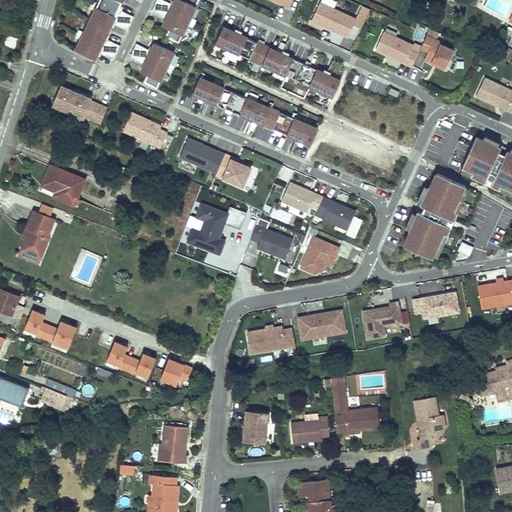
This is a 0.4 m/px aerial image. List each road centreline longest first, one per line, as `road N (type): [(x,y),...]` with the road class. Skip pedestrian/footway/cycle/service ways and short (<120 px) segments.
road 1 (residential): [(385,219),(366,194),(126,91),(113,74)]
road 2 (residential): [(221,0),(416,89),(438,114)]
road 3 (residential): [(218,357),(239,309),(341,288),(365,268)]
road 4 (residential): [(511,260),(404,279),(365,268)]
road 5 (residential): [(397,454),(273,468)]
